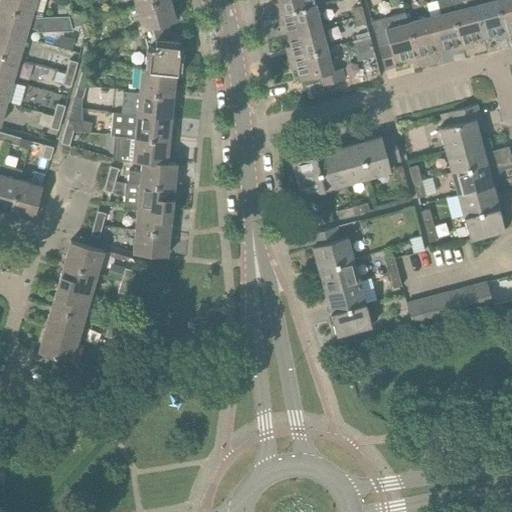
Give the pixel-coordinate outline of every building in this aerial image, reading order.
[(0,0),(0,6),(32,16),(36,0),(0,0)] [(133,0),(136,9),(168,0),(133,0)] [(142,30),(168,23),(176,21),(170,0),(168,0),(136,9),(142,30)] [(277,16),(316,6),(324,3),(323,0),(278,0),(279,3),(274,4),(277,16)] [(495,40),(506,37),(495,0),(489,0),(473,5),(482,38),(494,35),(495,40)] [(511,0),(495,0),(506,37),(511,35),(511,0)] [(472,41),(482,38),(473,5),(451,10),(462,49),(473,46),(472,41)] [(73,32),(72,29),(69,17),(39,18),(32,16),(0,6),(0,30),(26,38),(29,28),(38,31),(38,33),(73,32)] [(288,36),(322,27),(316,6),(277,16),(280,26),(285,25),(288,36)] [(355,18),(364,15),(361,7),(352,9),(355,18)] [(451,52),(462,49),(451,10),(431,16),(440,50),(450,47),(451,52)] [(87,20),(85,12),(77,15),(80,26),(88,24),(87,20)] [(72,29),(80,26),(77,15),(69,17),(72,29)] [(357,27),(366,24),(364,15),(355,18),(357,27)] [(428,53),(440,50),(431,16),(408,22),(418,61),(429,58),(428,53)] [(407,64),(418,61),(408,22),(385,28),(389,42),(378,45),(385,70),(396,67),(395,62),(406,59),(407,64)] [(141,71),(176,74),(180,75),(183,52),(178,52),(179,42),(173,41),(168,23),(142,30),(147,47),(144,69),(141,69),(141,71)] [(83,38),(91,36),(88,24),(80,26),(83,38)] [(289,59),(328,49),(322,27),(288,36),(291,47),(286,48),(289,59)] [(0,54),(20,60),(26,38),(0,30),(0,54)] [(344,80),(341,69),(334,71),(328,49),(289,59),(292,70),(297,69),(300,81),(318,76),(321,87),(344,80)] [(0,77),(13,82),(20,60),(0,54),(0,77)] [(66,73),(74,75),(78,63),(70,61),(66,73)] [(139,92),(179,96),(180,86),(175,85),(176,74),(141,71),(139,92)] [(63,85),(71,87),(74,75),(66,73),(63,85)] [(78,85),(86,87),(90,75),(82,73),(78,85)] [(0,101),(7,103),(13,82),(0,77),(0,101)] [(75,97),(83,99),(86,87),(78,85),(75,97)] [(136,115),(171,118),(172,106),(178,107),(179,96),(139,92),(136,115)] [(54,116),(62,119),(65,107),(57,104),(54,116)] [(445,151),(481,141),(478,129),(483,128),(477,105),(451,112),(455,124),(439,128),(445,151)] [(134,138),(174,142),(175,131),(170,130),(171,118),(136,115),(134,138)] [(50,128),(58,131),(62,119),(54,116),(50,128)] [(65,132),(73,134),(76,122),(68,120),(65,132)] [(0,141),(7,143),(9,135),(0,132),(0,141)] [(61,144),(69,146),(73,134),(65,132),(61,144)] [(7,143),(19,147),(21,139),(9,135),(7,143)] [(389,165),(401,162),(394,136),(382,139),(381,137),(358,143),(368,179),(391,172),(389,165)] [(132,159),(167,162),(168,151),(173,152),(174,142),(134,138),(132,159)] [(451,173),(492,162),(489,152),(484,153),(481,141),(445,151),(451,173)] [(346,184),(368,179),(358,143),(336,149),(346,184)] [(42,157),(50,160),(53,148),(45,146),(42,157)] [(325,190),(346,184),(336,149),(314,155),(325,190)] [(301,196),(325,190),(314,155),(292,161),(301,196)] [(140,184),(174,187),(176,163),(167,162),(132,159),(132,161),(142,162),(140,184)] [(457,196),(493,186),(490,174),(495,172),(492,162),(451,173),(457,196)] [(413,183),(421,181),(417,166),(409,168),(413,183)] [(107,179),(115,181),(119,169),(111,167),(107,179)] [(0,209),(10,213),(20,180),(0,173),(0,209)] [(104,191),(112,193),(115,181),(107,179),(104,191)] [(20,180),(10,213),(33,219),(43,186),(20,180)] [(417,198),(425,196),(421,181),(413,183),(417,198)] [(137,206),(172,210),(174,187),(140,184),(137,206)] [(464,217),(504,206),(501,196),(496,197),(493,186),(457,196),(462,216),(463,216),(464,217)] [(354,216),(369,212),(367,204),(352,208),(354,216)] [(135,230),(169,233),(172,210),(137,206),(135,230)] [(470,240),(505,230),(501,218),(506,216),(504,206),(464,217),(470,240)] [(339,220),(354,216),(352,208),(337,212),(339,220)] [(425,227),(433,225),(429,210),(421,212),(425,227)] [(94,224),(102,226),(106,214),(98,212),(94,224)] [(310,228),(325,224),(323,216),(307,220),(310,228)] [(91,236),(99,238),(102,226),(94,224),(91,236)] [(429,242),(437,240),(433,225),(425,227),(429,242)] [(319,269),(354,259),(348,237),(340,239),(337,227),(312,234),(315,246),(313,246),(319,269)] [(169,233),(135,230),(133,253),(167,256),(169,233)] [(64,264),(97,274),(104,251),(71,242),(64,264)] [(389,274),(398,272),(394,256),(385,259),(389,274)] [(325,291),(360,282),(354,259),(319,269),(325,291)] [(58,286),(91,296),(97,274),(64,264),(58,286)] [(122,281),(130,283),(133,271),(125,269),(122,281)] [(394,289),(402,287),(398,272),(389,274),(394,289)] [(118,293),(126,295),(130,283),(122,281),(118,293)] [(330,313),(365,303),(366,303),(360,282),(325,291),(330,313)] [(482,311),(491,308),(487,282),(475,286),(482,311)] [(52,307),(85,317),(91,296),(58,286),(52,307)] [(470,314),(482,311),(475,286),(464,289),(470,314)] [(459,317),(470,314),(464,289),(452,292),(459,317)] [(448,319),(459,317),(452,292),(441,295),(448,319)] [(437,322),(448,319),(441,295),(430,298),(437,322)] [(425,325),(437,322),(430,298),(419,301),(425,325)] [(413,329),(425,325),(419,301),(407,304),(413,329)] [(336,336),(371,327),(365,303),(330,313),(336,336)] [(45,331),(78,340),(85,317),(52,307),(45,331)] [(112,312),(109,325),(117,327),(120,315),(112,312)] [(105,337),(113,339),(117,327),(109,325),(105,337)] [(78,340),(45,331),(38,353),(72,362),(78,340)] [(98,370),(110,373),(112,365),(100,361),(98,370)]
